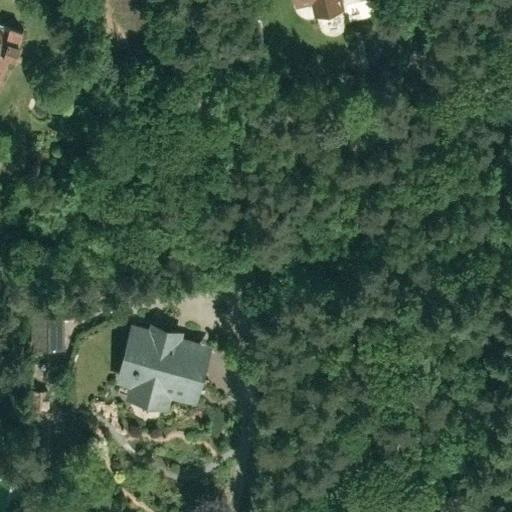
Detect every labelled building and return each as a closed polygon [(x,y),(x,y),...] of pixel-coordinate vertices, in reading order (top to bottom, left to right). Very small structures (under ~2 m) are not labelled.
[(295,0),(296,3),(311,0),(312,0),(316,13),(341,7),(339,0),(295,0)] [(18,57),(26,32),(0,24),(0,85),(10,54),(18,57)] [(65,349),(66,302),(34,302),(33,348),(65,349)] [(134,370),(136,370),(133,380),(192,396),(199,370),(195,369),(201,346),(176,340),(177,334),(152,327),(151,333),(133,328),(126,353),(140,357),(137,365),(135,365),(134,370)] [(30,385),(30,405),(49,405),(48,385),(30,385)]
